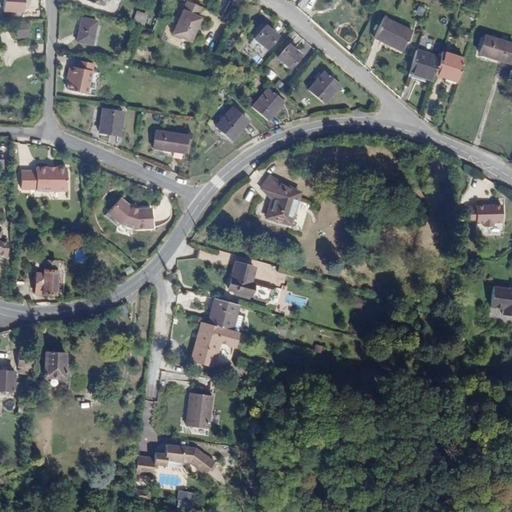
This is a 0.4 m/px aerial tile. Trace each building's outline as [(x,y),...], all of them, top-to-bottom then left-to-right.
[(27,0),(7,0),(8,17),(28,18),(27,0)] [(197,0),(188,0),(176,32),(194,38),(195,37),(204,14),(200,12),(203,2),(197,0)] [(145,26),(149,14),(138,10),(134,22),(145,26)] [(95,23),(83,20),(81,28),(77,27),(74,41),(90,45),(95,23)] [(18,38),(31,39),(31,21),(19,21),(18,38)] [(279,31),(266,21),(255,34),(267,45),(279,31)] [(415,33),(387,21),(378,41),(406,53),(415,33)] [(511,42),(490,35),(485,54),(511,62),(511,42)] [(303,50),(291,41),(278,54),(290,64),(303,50)] [(439,83),(441,77),(445,60),(418,52),(412,71),(427,76),(426,79),(439,83)] [(452,77),(464,80),(469,61),(447,54),(445,60),(441,77),(451,80),(452,77)] [(75,63),(74,69),(89,72),(90,66),(75,63)] [(74,69),(67,68),(65,75),(68,76),(67,81),(65,90),(85,93),(89,72),(74,69)] [(344,82),(327,69),(312,86),(328,100),(344,82)] [(248,81),(241,75),(229,87),(237,93),(248,81)] [(284,98),(268,84),(251,103),(267,116),(284,98)] [(249,118),(232,105),(216,123),(232,136),(249,118)] [(124,112),(102,108),(99,129),(121,133),(124,112)] [(185,133),(155,129),(153,145),(183,150),(185,133)] [(69,168),(58,168),(58,170),(50,169),(50,168),(39,168),(39,172),(24,172),(24,190),(38,190),(38,191),(69,192),(69,168)] [(302,188),(271,174),(265,186),(279,195),(277,204),(274,204),(272,215),(296,220),(302,188)] [(127,221),(125,224),(123,233),(137,237),(140,229),(159,227),(157,208),(143,209),(136,207),(133,206),(125,199),(115,211),(127,221)] [(478,202),(478,236),(505,235),(505,201),(478,202)] [(112,214),(125,224),(127,221),(115,211),(112,214)] [(6,228),(0,227),(0,251),(1,251),(2,256),(3,257),(14,257),(14,242),(5,242),(6,228)] [(63,261),(48,260),(47,273),(43,272),(42,294),(61,296),(63,261)] [(259,270),(240,264),(233,291),(255,298),(258,303),(266,306),(270,307),(275,304),(278,293),(255,285),(259,270)] [(511,288),(490,285),(487,306),(499,307),(499,313),(511,314),(511,288)] [(238,331),(244,308),(219,301),(213,324),(229,329),(238,331)] [(229,329),(213,324),(207,323),(200,348),(229,355),(231,345),(226,344),(229,329)] [(38,344),(40,325),(30,328),(30,343),(38,344)] [(68,356),(47,355),(45,377),(66,378),(68,356)] [(19,374),(32,374),(31,359),(19,359),(19,374)] [(244,360),(243,365),(259,369),(260,364),(244,360)] [(18,376),(0,374),(0,396),(17,397),(18,376)] [(191,410),(189,426),(208,429),(212,397),(190,394),(188,410),(191,410)] [(138,454),(135,471),(151,474),(153,462),(165,465),(166,459),(182,462),(188,463),(203,477),(212,464),(203,456),(195,455),(195,449),(166,444),(165,453),(155,451),(154,457),(138,454)] [(166,459),(165,465),(180,468),(182,462),(166,459)] [(188,508),(190,497),(179,496),(178,506),(188,508)]
